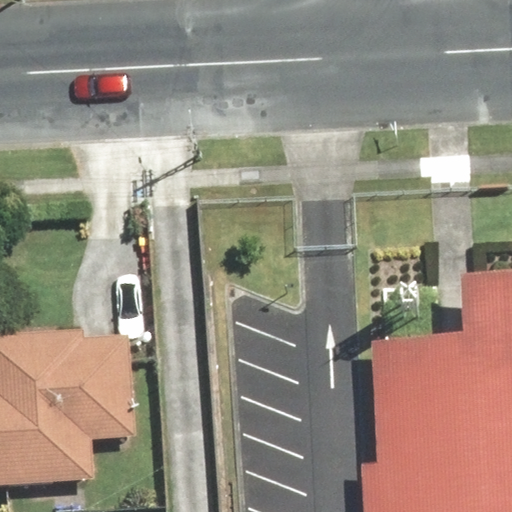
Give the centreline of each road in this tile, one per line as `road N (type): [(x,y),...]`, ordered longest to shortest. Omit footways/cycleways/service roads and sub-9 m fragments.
road 1 (secondary): [(381,52),(0,70)]
road 2 (secondary): [(511,43),(381,52)]
